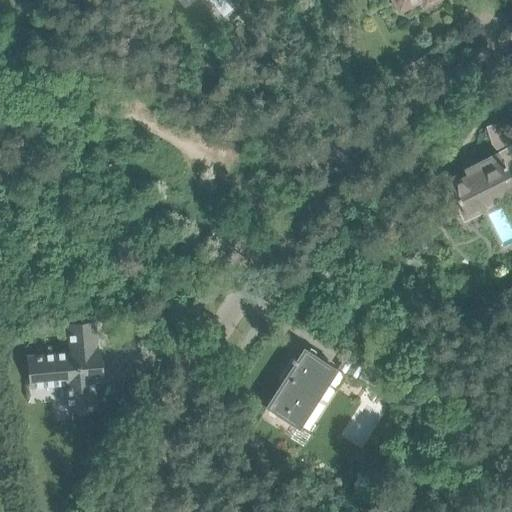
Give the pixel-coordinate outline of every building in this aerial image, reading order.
[(392,0),(398,9),(400,8),(401,10),(418,0),(419,0),(423,5),(424,4),(425,7),(437,0),(392,0)] [(511,192),(511,152),(510,149),(511,147),(511,121),(511,119),(487,127),(495,152),(497,152),(497,153),(476,164),(464,169),(464,170),(466,175),(450,183),(451,185),(466,215),(511,192)] [(103,380),(100,351),(100,350),(96,350),(95,344),(96,344),(94,322),(68,325),(71,352),(43,355),(43,353),(36,354),(36,356),(28,356),(30,386),(67,383),(70,410),(95,408),(93,381),(103,380)] [(299,428),(328,383),(335,369),(305,349),(297,360),(292,357),(291,360),(295,363),(267,407),(281,417),(299,428)] [(404,388),(368,366),(360,378),(394,401),(403,389),(404,388)]
